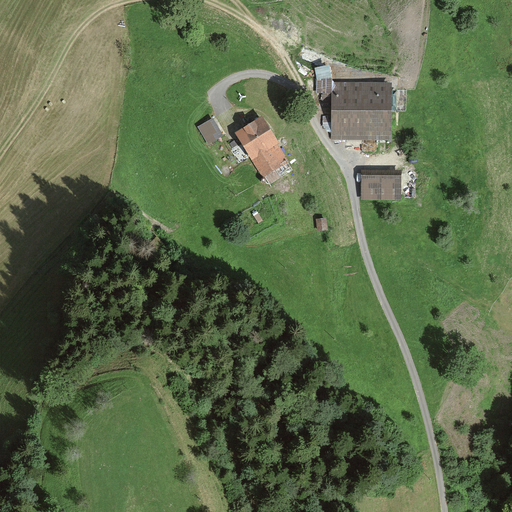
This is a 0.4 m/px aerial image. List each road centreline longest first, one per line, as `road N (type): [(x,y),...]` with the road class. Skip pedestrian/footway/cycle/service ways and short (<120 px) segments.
road 1 (track): [(214,95),(247,74),(283,81),(344,165),(375,281),(425,408),(444,511)]
road 2 (track): [(511,330),(437,263),(366,253)]
road 3 (track): [(306,103),(288,64),(237,0)]
